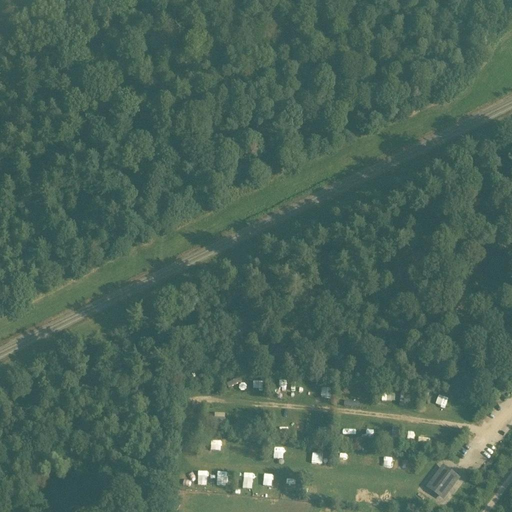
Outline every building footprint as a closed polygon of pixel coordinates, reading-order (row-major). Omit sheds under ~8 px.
[(436,403),(447,405),(448,397),(438,396),(436,403)] [(278,421),(278,431),(288,432),(289,421),(278,421)] [(396,446),(399,430),(393,429),(391,439),(385,438),(383,444),(396,446)] [(418,443),(430,443),(430,434),(418,433),(418,443)] [(285,462),(286,447),(276,446),(276,461),(285,462)] [(308,461),(317,463),(319,454),(311,452),(308,461)] [(457,480),(443,469),(429,487),(443,498),(457,480)]
